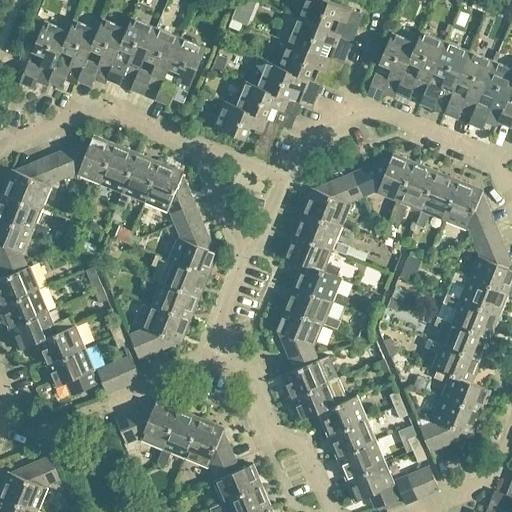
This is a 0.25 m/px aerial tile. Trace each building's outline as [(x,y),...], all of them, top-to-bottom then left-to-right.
[(362,15),(342,7),(325,0),(305,0),(298,17),(328,29),(332,18),(357,28),(362,15)] [(352,39),(328,29),(298,17),(288,42),(317,54),(322,42),(347,53),(352,39)] [(119,46),(126,28),(101,18),(97,30),(89,47),(102,52),(98,62),(85,57),(75,82),(74,85),(75,85),(77,81),(90,86),(94,76),(105,81),(115,56),(119,46)] [(126,28),(119,46),(115,56),(105,81),(104,83),(105,84),(107,80),(119,85),(123,76),(133,80),(139,66),(144,55),(155,28),(131,18),(126,28)] [(62,47),(69,30),(44,20),(31,50),(44,55),(40,66),(27,60),(18,82),(32,88),(36,79),(46,83),(57,58),(62,47)] [(89,47),(97,30),(73,20),(69,30),(62,47),(73,52),(69,63),(57,58),(46,83),(45,86),(47,86),(48,82),(61,88),(65,77),(75,82),(85,57),(89,47)] [(169,65),(180,38),(155,28),(144,55),(157,60),(152,71),(139,66),(133,80),(129,90),(143,95),(147,86),(158,90),(164,76),(169,65)] [(423,95),(444,43),(420,33),(415,44),(393,96),(392,99),(394,99),(395,95),(408,101),(412,90),(423,95)] [(393,96),(415,44),(391,34),(378,63),(391,68),(387,79),(374,74),(365,95),(379,101),(383,92),(393,96)] [(154,100),(167,106),(171,96),(182,100),(181,103),(182,103),(205,48),(180,38),(169,65),(164,76),(158,90),(154,100)] [(342,64),(317,54),(288,42),(278,66),(307,78),(312,67),(337,77),(342,64)] [(457,82),(469,53),(444,43),(423,95),(419,105),(432,110),(437,100),(447,105),(452,93),(457,82)] [(452,93),(447,105),(443,115),(457,120),(461,110),(472,115),(493,63),(469,53),(457,82),(469,86),(464,98),(452,93)] [(217,55),(212,66),(222,70),(227,60),(217,55)] [(307,78),(278,66),(267,61),(257,86),(287,99),(291,88),(316,98),(321,85),(332,90),(332,88),(307,78)] [(496,125),(511,85),(511,70),(493,63),(472,115),(468,125),(481,130),(485,121),(496,125)] [(287,99),(257,86),(246,82),(236,106),(265,118),(271,120),(276,109),(295,117),(300,105),(311,110),(311,109),(287,99)] [(511,85),(496,125),(495,127),(496,128),(498,124),(510,129),(511,125),(511,85)] [(265,118),(236,106),(225,101),(214,127),(245,140),(246,138),(245,138),(249,127),(262,132),(253,154),(264,158),(279,125),(290,129),(290,128),(271,120),(265,118)] [(99,183),(116,144),(93,135),(88,146),(81,144),(64,151),(72,172),(76,171),(78,171),(77,174),(99,183)] [(116,144),(99,183),(121,192),(115,206),(116,206),(138,153),(116,144)] [(72,172),(64,151),(53,155),(62,177),(72,172)] [(144,202),(160,162),(138,153),(116,206),(124,210),(130,196),(144,202)] [(399,202),(415,163),(392,154),(388,165),(381,162),(364,169),(373,191),(376,189),(377,190),(376,193),(398,202),(399,202)] [(62,177),(53,155),(43,159),(52,181),(62,177)] [(41,208),(51,185),(47,184),(48,183),(52,181),(43,159),(26,166),(22,174),(11,169),(2,192),(41,208)] [(171,214),(193,204),(184,182),(179,180),(183,172),(160,162),(144,202),(166,211),(168,208),(169,209),(171,214)] [(421,211),(437,172),(415,163),(399,202),(398,202),(394,214),(402,217),(407,206),(421,211)] [(373,191),(364,169),(353,174),(362,195),(373,191)] [(443,220),(459,181),(437,172),(421,211),(415,225),(424,228),(429,215),(443,220)] [(362,195),(353,174),(343,178),(352,200),(362,195)] [(341,227),(350,204),(348,203),(349,201),(352,200),(343,178),(325,185),(322,192),(311,188),(302,211),(341,227)] [(492,221),(485,205),(478,202),(482,190),(459,181),(443,220),(466,230),(467,227),(469,228),(470,230),(492,221)] [(35,222),(41,208),(2,192),(0,196),(0,217),(46,236),(49,228),(35,222)] [(197,214),(193,204),(171,214),(175,223),(197,214)] [(349,247),(335,241),(341,227),(302,211),(293,233),(346,255),(349,247)] [(201,225),(197,214),(175,223),(179,233),(180,235),(201,225)] [(393,216),(389,226),(397,229),(401,219),(393,216)] [(20,252),(23,253),(32,232),(45,237),(46,236),(0,217),(0,265),(21,257),(19,253),(20,252)] [(497,232),(492,221),(470,230),(471,233),(474,242),(497,232)] [(208,277),(217,254),(206,249),(209,242),(208,242),(201,225),(180,235),(181,237),(180,239),(178,238),(169,260),(169,261),(208,277)] [(118,228),(114,241),(127,245),(131,232),(118,228)] [(479,252),(501,242),(497,232),(474,242),(479,252)] [(326,263),(332,250),(345,256),(346,255),(293,233),(284,255),(336,277),(339,269),(326,263)] [(508,295),(511,284),(511,270),(506,268),(509,260),(508,260),(501,242),(479,252),(481,257),(478,256),(469,279),(508,295)] [(199,299),(208,277),(169,261),(169,260),(155,255),(151,263),(157,265),(151,279),(199,299)] [(335,294),(341,279),(336,277),(284,255),(283,257),(302,264),(293,286),(346,307),(349,300),(335,294)] [(408,256),(399,276),(411,281),(420,261),(408,256)] [(25,267),(21,257),(0,265),(0,271),(2,276),(0,277),(0,304),(37,289),(27,266),(25,267)] [(102,268),(117,274),(120,267),(105,261),(102,268)] [(499,317),(508,295),(469,279),(455,273),(452,281),(465,287),(460,301),(446,295),(446,296),(499,317)] [(102,288),(97,277),(89,280),(94,291),(102,288)] [(199,299),(151,279),(145,277),(142,285),(156,291),(150,305),(190,321),(199,299)] [(326,315),(332,302),(346,308),(346,307),(293,286),(284,308),(322,324),(323,323),(337,329),(340,321),(326,315)] [(390,296),(402,301),(406,291),(395,286),(390,296)] [(107,300),(102,288),(94,291),(99,303),(107,300)] [(46,311),(37,289),(0,304),(0,309),(7,327),(46,311)] [(490,340),(499,317),(446,296),(443,303),(456,309),(451,323),(437,317),(437,318),(490,340)] [(390,300),(387,307),(396,311),(399,303),(390,300)] [(180,344),(190,321),(150,305),(141,328),(143,329),(143,330),(139,332),(148,354),(166,347),(169,339),(180,344)] [(313,347),(322,324),(284,308),(274,331),(285,335),(282,344),(283,344),(290,360),(313,353),(310,347),(311,346),(313,347)] [(56,333),(55,332),(46,311),(7,327),(17,349),(56,333)] [(480,362),(490,340),(437,318),(434,325),(447,331),(442,345),(428,339),(427,340),(480,362)] [(120,333),(116,321),(107,324),(112,336),(120,333)] [(44,364),(83,347),(74,325),(55,332),(56,333),(17,349),(17,350),(36,342),(44,364)] [(361,330),(359,340),(369,343),(372,333),(361,330)] [(148,354),(139,332),(128,336),(137,359),(148,354)] [(125,344),(120,333),(112,336),(117,347),(122,345),(125,344)] [(471,384),(480,362),(427,340),(424,348),(438,353),(432,368),(437,370),(471,384)] [(125,344),(122,345),(127,358),(130,356),(125,344)] [(96,384),(91,371),(93,370),(83,347),(44,364),(54,386),(65,382),(70,395),(96,384)] [(329,382),(319,359),(316,361),(313,353),(290,360),(294,370),(280,376),(289,398),(329,382)] [(140,379),(130,356),(127,358),(119,361),(128,384),(140,379)] [(389,371),(385,359),(377,363),(382,374),(389,371)] [(128,384),(119,361),(107,366),(117,388),(128,384)] [(117,388),(107,366),(96,371),(105,393),(117,388)] [(481,414),(490,391),(471,384),(437,370),(434,378),(447,384),(441,398),(481,414)] [(414,387),(424,391),(428,382),(418,377),(414,387)] [(317,413),(346,400),(337,378),(329,382),(289,398),(299,421),(318,413),(317,413)] [(403,403),(398,392),(390,395),(395,406),(403,403)] [(366,418),(356,396),(346,400),(317,413),(318,413),(327,435),(366,418)] [(481,414),(441,398),(432,421),(435,422),(434,423),(420,429),(429,451),(457,439),(460,432),(471,437),(481,414)] [(157,463),(179,410),(156,401),(151,412),(144,409),(126,416),(136,438),(139,437),(141,437),(140,440),(162,449),(156,463),(157,463)] [(408,415),(403,403),(395,406),(400,418),(408,415)] [(185,459),(201,420),(179,410),(157,463),(165,466),(170,453),(185,459)] [(136,438),(126,416),(115,421),(124,443),(136,438)] [(375,440),(366,418),(327,435),(336,457),(375,440)] [(233,461),(226,443),(219,440),(223,429),(201,420),(185,459),(207,468),(208,465),(210,466),(211,470),(233,461)] [(421,448),(416,436),(408,439),(413,451),(421,448)] [(384,462),(375,440),(336,457),(345,479),(384,462)] [(426,459),(421,448),(413,451),(418,462),(426,459)] [(59,479),(50,457),(38,462),(48,484),(59,479)] [(262,487),(252,465),(237,471),(233,461),(211,470),(216,480),(213,481),(223,503),(223,504),(262,487)] [(48,484),(38,462),(21,469),(18,477),(7,473),(0,490),(0,496),(20,505),(37,511),(46,488),(44,487),(44,486),(48,484)] [(393,485),(384,462),(345,479),(354,501),(371,494),(376,508),(399,499),(393,485)] [(439,489),(429,467),(418,472),(427,494),(439,489)] [(427,494),(418,472),(406,477),(416,499),(427,494)] [(416,499),(406,477),(395,482),(404,504),(416,499)] [(223,504),(223,503),(209,509),(210,511),(264,511),(271,509),(262,487),(223,504)] [(20,505),(0,496),(0,511),(36,511),(37,511),(20,505)]
